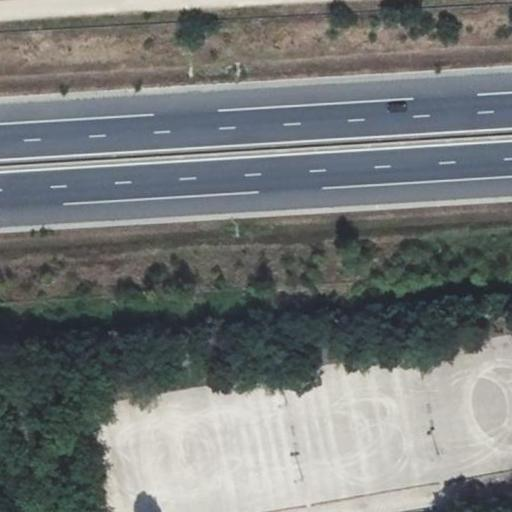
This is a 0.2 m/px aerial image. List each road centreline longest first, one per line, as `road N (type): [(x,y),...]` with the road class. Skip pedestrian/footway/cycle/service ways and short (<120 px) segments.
road 1 (trunk): [(0,191),(511,159)]
road 2 (trunk): [(511,110),(0,140)]
road 3 (track): [(0,6),(121,0)]
